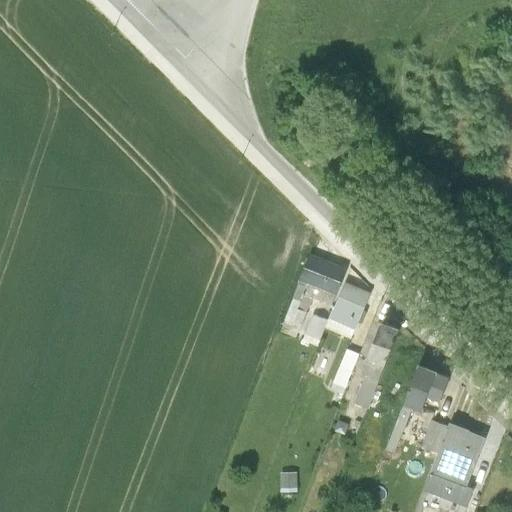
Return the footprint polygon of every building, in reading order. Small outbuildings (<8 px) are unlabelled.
[(345,267),(312,253),(301,279),(317,286),(336,294),(345,267)] [(317,286),(301,279),(280,329),(296,336),(317,286)] [(370,291),(345,281),(330,319),(355,329),(370,291)] [(384,366),(398,327),(380,321),(366,360),(384,366)] [(345,387),(359,351),(346,345),(332,382),(345,387)] [(441,401),(451,378),(438,373),(439,371),(419,364),(401,413),(421,420),(430,397),(441,401)] [(368,405),(380,372),(366,366),(353,400),(368,405)] [(448,428),(430,421),(421,447),(437,453),(429,472),(465,487),(486,437),(450,422),(448,428)] [(283,468),(284,487),(299,487),(299,468),(283,468)]
